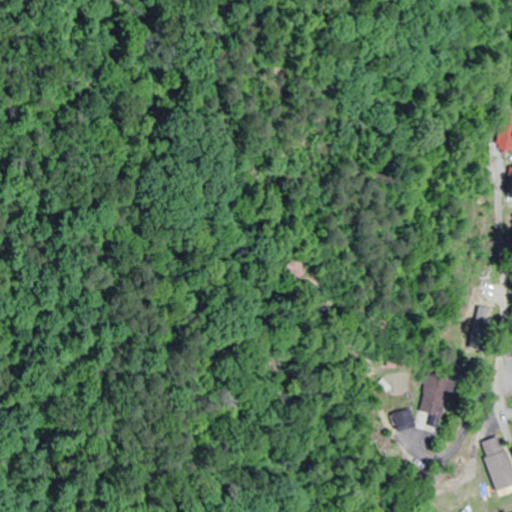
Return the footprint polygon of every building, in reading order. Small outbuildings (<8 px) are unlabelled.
[(511,151),(511,115),(500,116),(499,151),(511,151)] [(485,315),(469,313),(466,341),(482,342),(485,315)] [(447,381),(427,376),(417,413),(438,418),(447,381)] [(388,413),(391,433),(409,429),(406,410),(388,413)] [(482,454),(490,481),(511,475),(503,447),(482,454)]
